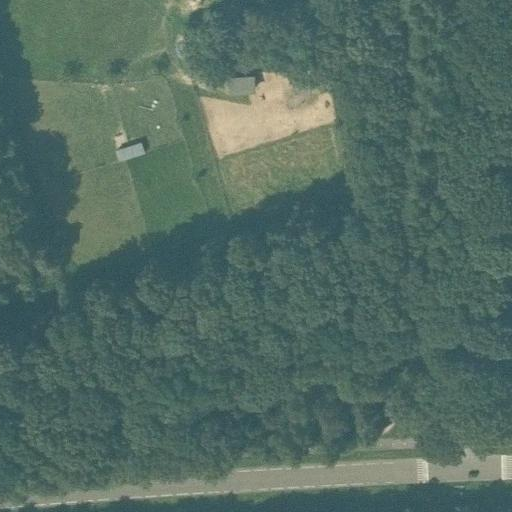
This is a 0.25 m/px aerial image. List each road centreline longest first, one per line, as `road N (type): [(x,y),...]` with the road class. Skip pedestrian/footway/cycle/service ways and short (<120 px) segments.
road 1 (unclassified): [(461,467),(475,154),(497,0)]
road 2 (unclassified): [(0,499),(461,467)]
